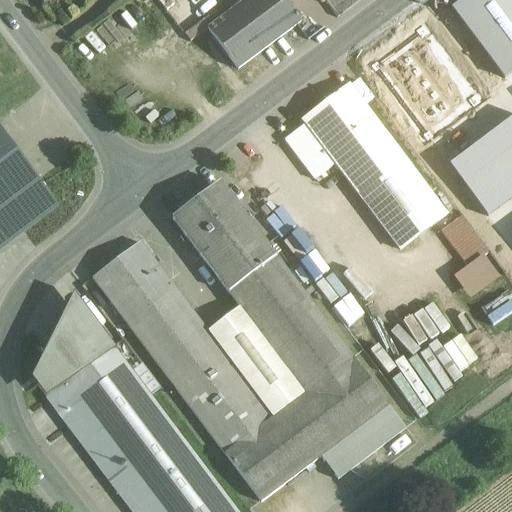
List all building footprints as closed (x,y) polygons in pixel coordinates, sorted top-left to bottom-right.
[(283,0),(249,0),(207,32),(237,72),(302,23),(283,0)] [(511,73),(511,0),(466,0),(452,11),(504,80),(511,73)] [(366,105),(373,99),(357,82),(351,88),(366,105)] [(349,88),(317,112),(303,123),(400,252),(446,217),(349,88)] [(511,198),(511,123),(449,171),(486,219),(511,198)] [(327,156),(321,148),(305,127),(284,143),(306,171),(327,156)] [(0,247),(56,206),(0,132),(0,247)] [(276,259),(220,185),(172,221),(228,295),(276,259)] [(441,234),(466,267),(468,270),(487,256),(460,220),(441,234)] [(208,334),(140,245),(92,281),(225,457),(273,420),(208,334)] [(353,360),(276,259),(228,295),(239,310),(304,396),(352,360),(353,360)] [(304,396),(239,310),(208,334),(273,420),(304,396)] [(236,511),(113,349),(45,400),(129,511),(236,511)] [(353,360),(352,360),(304,396),(273,420),(225,457),(261,504),(389,408),(353,360)] [(389,408),(321,459),(338,482),(405,431),(389,408)]
